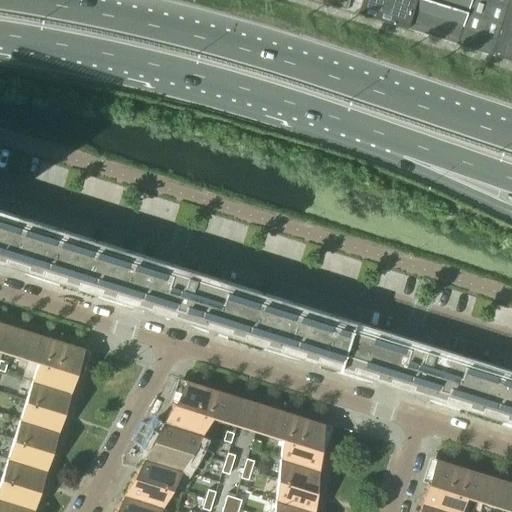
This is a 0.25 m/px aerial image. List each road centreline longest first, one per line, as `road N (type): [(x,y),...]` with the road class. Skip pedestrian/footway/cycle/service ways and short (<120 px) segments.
road 1 (residential): [(0,179),(511,341)]
road 2 (trunk): [(511,136),(210,39),(25,0)]
road 3 (trunk): [(0,33),(202,76),(405,141)]
road 4 (residential): [(417,425),(173,345)]
road 5 (residential): [(84,511),(173,345)]
road 6 (residential): [(173,345),(0,292)]
road 7 (trunk): [(405,141),(511,214)]
